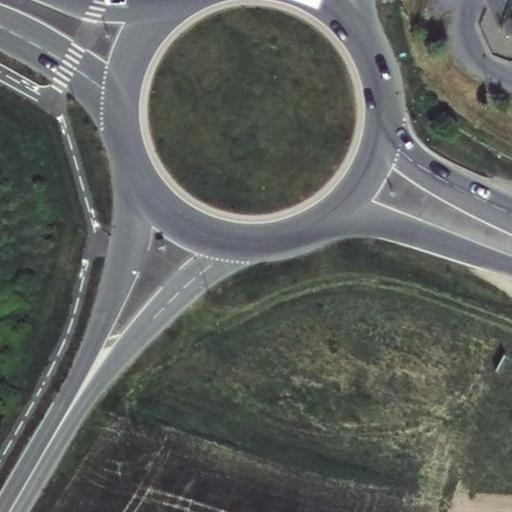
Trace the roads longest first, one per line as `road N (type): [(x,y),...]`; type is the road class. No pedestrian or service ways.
road 1 (tertiary): [(11,510),(103,375),(166,305),(206,270),(262,239)]
road 2 (tertiary): [(137,168),(113,291),(11,510)]
road 3 (primary): [(294,232),(366,223),(511,266)]
road 4 (primary): [(511,216),(429,172),(398,139),(381,104)]
road 5 (primary): [(0,24),(83,76),(126,136)]
road 6 (primary): [(294,232),(324,218),(359,183),(379,137),(381,104)]
road 7 (primary): [(137,168),(181,218),(228,237),(262,239)]
road 8 (primary): [(179,5),(145,38),(130,69),(126,136)]
